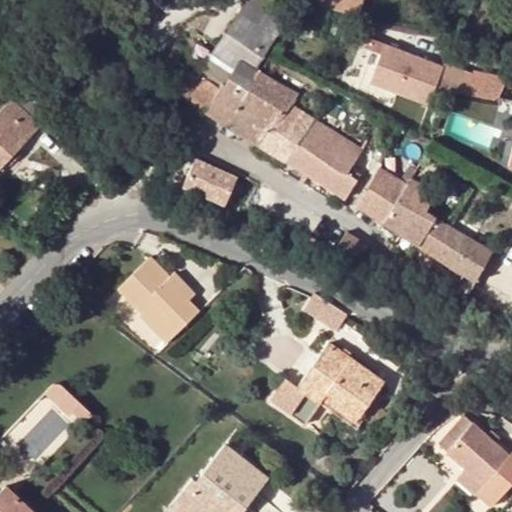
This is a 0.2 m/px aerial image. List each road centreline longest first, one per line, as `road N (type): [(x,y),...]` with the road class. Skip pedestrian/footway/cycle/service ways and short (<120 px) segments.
road 1 (residential): [(460,351),(181,225),(120,218),(76,237),(0,320)]
road 2 (unclassified): [(460,351),(467,327),(416,290),(383,241),(200,129)]
road 3 (residential): [(511,410),(465,400),(435,411),(348,511)]
road 4 (track): [(200,129),(111,44),(104,0)]
